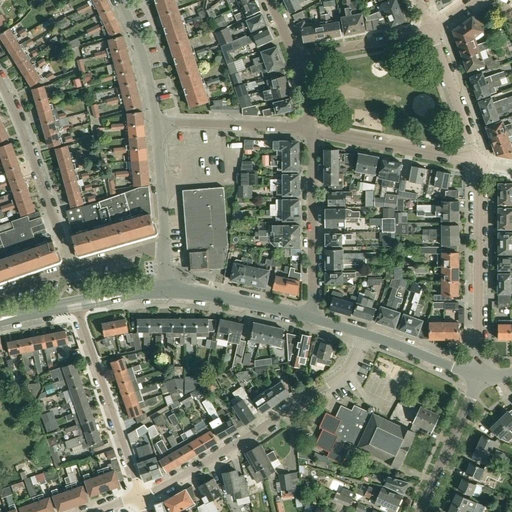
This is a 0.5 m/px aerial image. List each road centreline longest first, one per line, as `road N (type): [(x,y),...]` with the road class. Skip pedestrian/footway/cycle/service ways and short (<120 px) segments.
road 1 (residential): [(139,495),(241,441),(343,372),(362,333)]
road 2 (residential): [(475,375),(478,164)]
road 3 (residential): [(74,303),(139,495)]
road 4 (residential): [(73,269),(0,80)]
road 5 (residential): [(308,317),(310,131)]
road 6 (residential): [(478,164),(310,131)]
road 7 (residential): [(310,131),(157,123)]
road 8 (residential): [(420,511),(475,375)]
road 9 (residential): [(478,164),(430,28)]
road 10 (tertiary): [(308,317),(167,291)]
road 11 (residential): [(294,56),(430,28)]
road 12 (residential): [(157,123),(119,0)]
road 13 (residential): [(164,246),(157,123)]
road 14 (tertiary): [(475,375),(362,333)]
